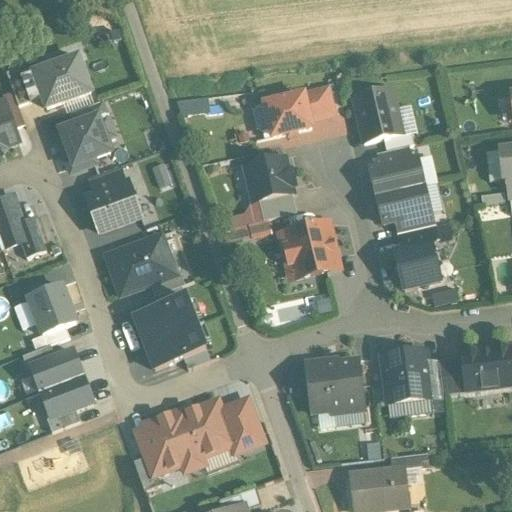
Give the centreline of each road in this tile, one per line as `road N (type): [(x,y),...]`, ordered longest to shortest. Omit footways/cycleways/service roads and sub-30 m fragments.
road 1 (residential): [(44,165),(129,411),(253,362)]
road 2 (track): [(232,303),(125,0)]
road 3 (residential): [(303,511),(253,362)]
road 4 (residential): [(377,316),(338,164)]
road 5 (residential): [(377,316),(426,324),(511,316)]
road 6 (residential): [(253,362),(377,316)]
